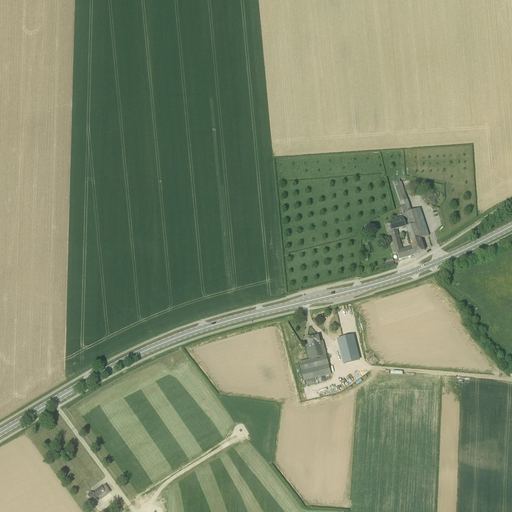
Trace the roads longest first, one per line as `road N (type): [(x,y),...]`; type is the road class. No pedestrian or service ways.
road 1 (secondary): [(0,433),(151,348),(373,285),(511,225)]
road 2 (track): [(511,378),(339,370),(305,301)]
road 3 (track): [(54,401),(132,511)]
